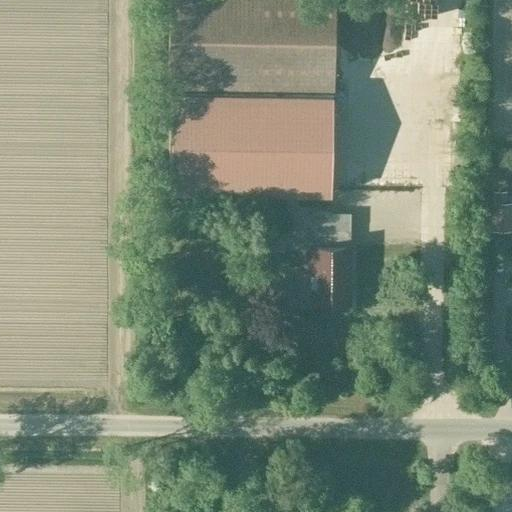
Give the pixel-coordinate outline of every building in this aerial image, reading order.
[(167,0),(167,87),(329,88),(329,0),(167,0)] [(364,109),(386,109),(386,77),(339,77),(339,101),(331,101),(331,121),(364,121),(364,109)] [(310,121),(322,121),(321,100),(292,101),(293,129),(311,128),(310,121)] [(410,149),(416,160),(429,153),(424,142),(410,149)] [(511,202),(491,203),(491,232),(511,232),(511,202)] [(310,303),(349,303),(350,228),(313,227),(312,244),(311,244),(311,254),(306,254),(306,271),(297,271),(296,301),(310,301),(310,303)]
